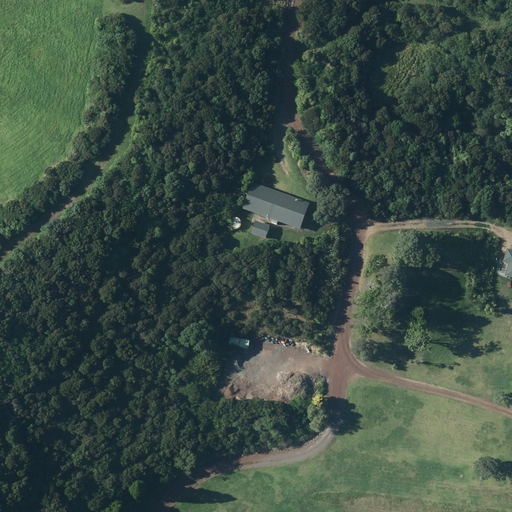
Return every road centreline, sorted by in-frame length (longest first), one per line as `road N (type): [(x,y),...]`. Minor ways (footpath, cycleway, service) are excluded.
road 1 (track): [(301,0),(291,75),(319,149),(365,227),(350,361),(332,422),(316,442),(192,478),(163,497),(156,511)]
road 2 (track): [(0,254),(60,210),(114,143),(132,109),(145,0)]
road 3 (track): [(350,361),(511,414)]
